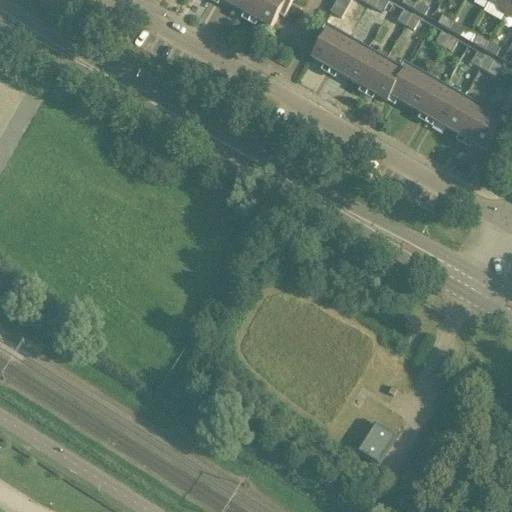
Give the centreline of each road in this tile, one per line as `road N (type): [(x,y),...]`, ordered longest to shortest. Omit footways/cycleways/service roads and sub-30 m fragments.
road 1 (tertiary): [(473,284),(0,16)]
road 2 (residential): [(505,223),(126,0)]
road 3 (unclassified): [(149,511),(0,416)]
